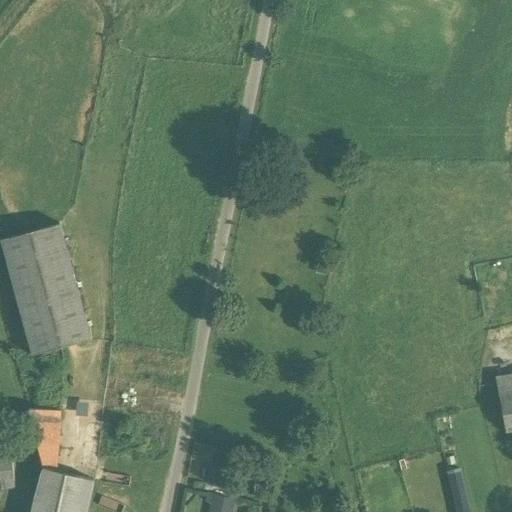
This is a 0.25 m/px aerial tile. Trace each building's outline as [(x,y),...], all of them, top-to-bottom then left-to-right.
[(57,225),(0,240),(0,243),(31,356),(89,340),(57,225)] [(511,375),(496,378),(500,397),(511,395),(511,375)] [(511,395),(500,397),(506,432),(511,431),(511,395)] [(60,411),(28,409),(42,468),(57,471),(60,411)] [(12,454),(0,455),(0,488),(14,487),(12,454)] [(42,468),(30,511),(86,511),(93,480),(57,471),(42,468)]
